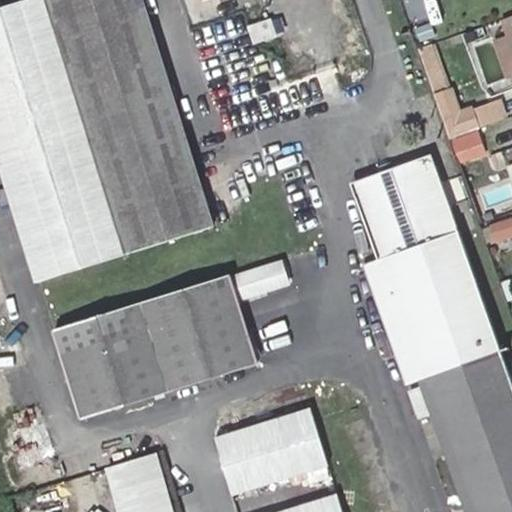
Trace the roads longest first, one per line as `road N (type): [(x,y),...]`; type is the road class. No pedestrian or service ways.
road 1 (unknown): [(0,233),(66,412),(98,423),(196,403)]
road 2 (unknown): [(161,0),(177,95),(199,119),(231,130),(347,135)]
road 3 (unknown): [(347,135),(330,229),(364,341)]
road 4 (unknown): [(196,403),(364,341)]
road 5 (unknown): [(365,0),(379,57),(374,88),(347,135)]
road 6 (unknown): [(364,341),(412,475)]
